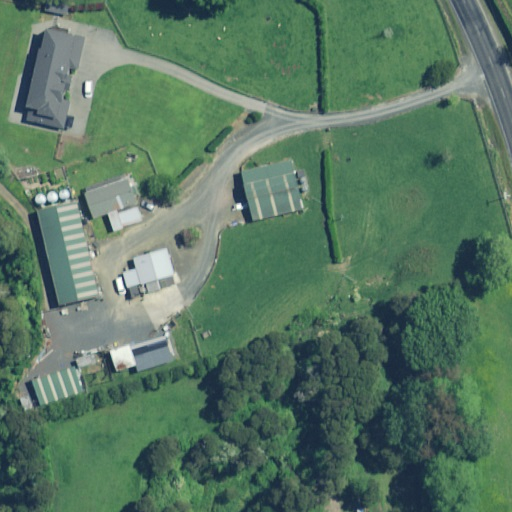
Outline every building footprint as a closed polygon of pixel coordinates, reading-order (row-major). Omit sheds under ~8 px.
[(102,44),(51,32),(30,119),(81,131),(102,44)] [(294,166),(244,180),(257,226),(307,212),(294,166)] [(94,219),(108,214),(114,233),(124,230),(123,228),(142,222),(138,208),(119,214),(118,211),(136,205),(128,180),(86,194),(94,219)] [(67,189),(34,197),(37,209),(70,201),(67,189)] [(84,203),(43,213),(64,308),(105,299),(84,203)] [(168,249),(134,259),(142,288),(176,278),(168,249)] [(137,366),(131,346),(111,352),(117,372),(137,366)]
